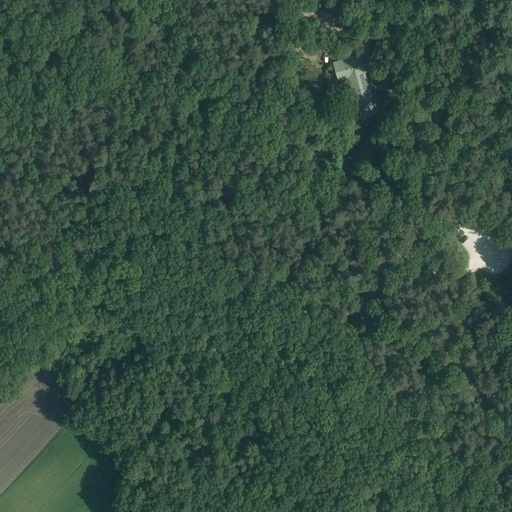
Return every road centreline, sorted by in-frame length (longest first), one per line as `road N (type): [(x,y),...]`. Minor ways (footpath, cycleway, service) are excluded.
road 1 (track): [(378,15),(411,24),(430,47),(425,143),(457,197),(428,233)]
road 2 (track): [(435,272),(451,340),(511,419)]
road 3 (track): [(246,0),(291,13),(378,15)]
